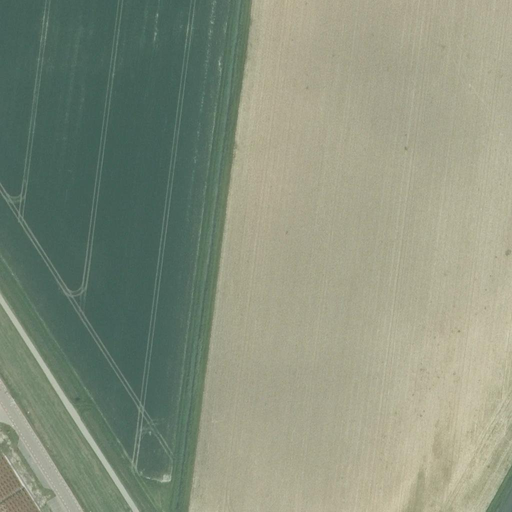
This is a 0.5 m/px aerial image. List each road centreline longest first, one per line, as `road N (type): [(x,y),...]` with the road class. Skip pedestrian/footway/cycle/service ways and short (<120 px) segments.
road 1 (unclassified): [(140,511),(0,293)]
road 2 (tertiary): [(74,511),(5,403)]
